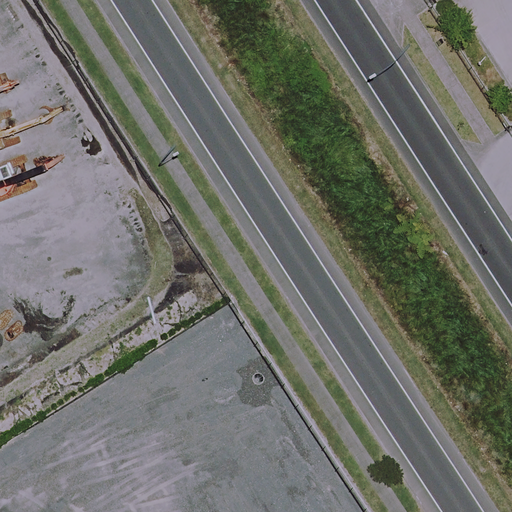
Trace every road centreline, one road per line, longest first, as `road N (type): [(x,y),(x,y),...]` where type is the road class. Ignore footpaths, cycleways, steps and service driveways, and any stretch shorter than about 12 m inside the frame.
road 1 (tertiary): [(462,511),(131,0)]
road 2 (tertiary): [(336,0),(511,270)]
